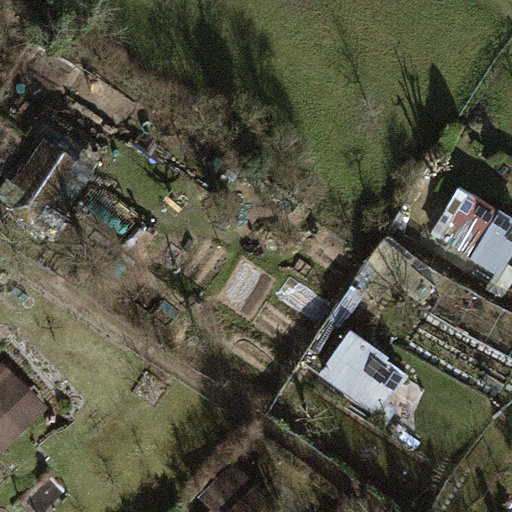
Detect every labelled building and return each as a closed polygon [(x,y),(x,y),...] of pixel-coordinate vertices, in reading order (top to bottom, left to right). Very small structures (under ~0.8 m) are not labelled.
[(60,230),(95,188),(49,151),(15,194),(60,230)] [(452,246),(511,268),(511,220),(469,204),(452,246)] [(348,342),(325,379),(387,418),(410,381),(348,342)] [(0,450),(10,459),(56,408),(5,364),(0,369),(0,450)] [(261,511),(266,508),(224,469),(196,497),(207,509),(204,511),(261,511)]
